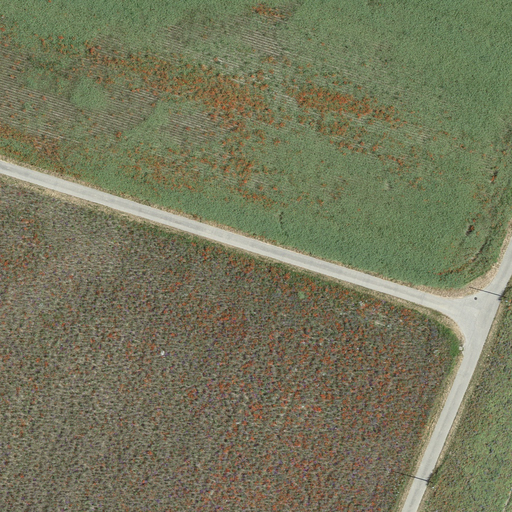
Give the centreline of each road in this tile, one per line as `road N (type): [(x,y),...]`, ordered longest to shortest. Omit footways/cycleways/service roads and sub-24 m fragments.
road 1 (track): [(485,318),(0,167)]
road 2 (track): [(511,252),(406,511)]
